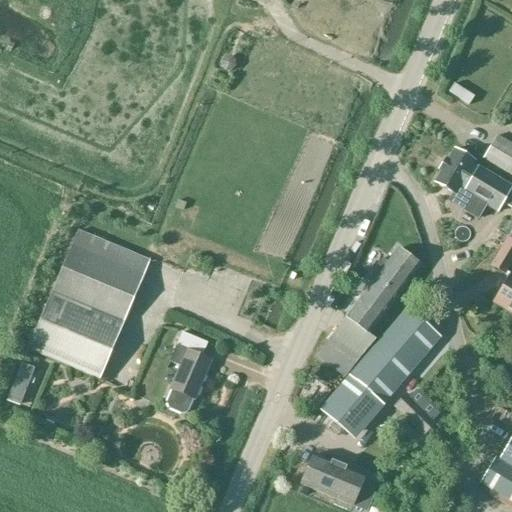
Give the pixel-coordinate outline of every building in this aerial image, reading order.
[(511,145),(496,136),(489,148),(482,160),(511,177),(511,145)] [(475,163),(454,151),(447,162),(445,160),(438,172),(441,173),(434,184),(453,195),(448,203),(463,212),(473,196),(499,211),(502,206),(511,211),(511,189),(511,188),(478,168),(477,169),(472,166),(475,163)] [(98,381),(149,262),(77,232),(26,351),(98,381)] [(490,267),(504,275),(511,261),(511,242),(507,240),(490,267)] [(387,263),(382,259),(376,268),(381,272),(316,358),(344,378),(359,359),(375,341),(368,336),(420,267),(397,250),(387,263)] [(466,298),(491,284),(484,272),(459,286),(466,298)] [(511,275),(511,277),(510,276),(494,304),(511,314),(511,275)] [(320,411),(353,440),(440,338),(406,310),(320,411)] [(210,362),(201,358),(207,345),(181,334),(168,363),(178,367),(169,390),(171,391),(165,405),(168,411),(181,416),(188,413),(193,400),(194,401),(210,362)] [(144,352),(152,356),(160,339),(151,335),(144,352)] [(407,396),(400,402),(394,409),(423,437),(435,424),(407,396)] [(511,437),(500,459),(496,457),(481,483),(511,501),(511,437)] [(300,486),(352,508),(364,478),(312,456),(300,486)]
